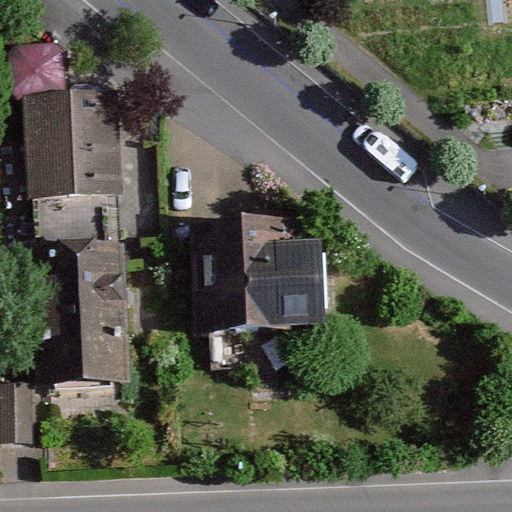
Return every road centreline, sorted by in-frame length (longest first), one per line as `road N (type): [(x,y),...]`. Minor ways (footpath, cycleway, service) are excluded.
road 1 (residential): [(511,281),(409,221),(129,0)]
road 2 (residential): [(326,511),(511,504)]
